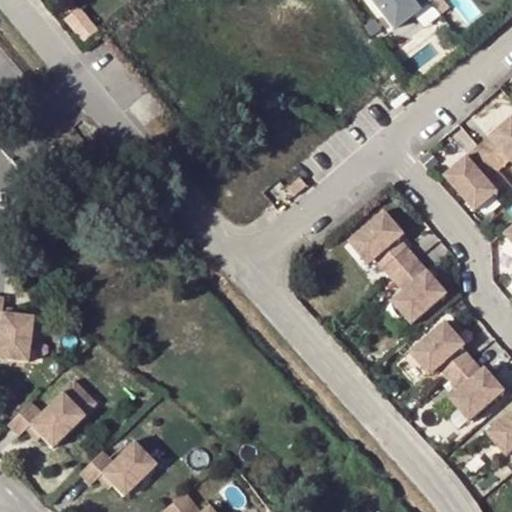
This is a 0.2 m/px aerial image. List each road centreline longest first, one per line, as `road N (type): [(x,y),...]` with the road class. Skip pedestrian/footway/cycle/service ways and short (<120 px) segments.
road 1 (residential): [(447,511),(417,464),(247,265)]
road 2 (residential): [(247,265),(80,89)]
road 3 (residential): [(381,151),(469,252),(484,312),(511,342)]
road 4 (residential): [(247,265),(381,151)]
road 5 (residential): [(381,151),(511,40)]
